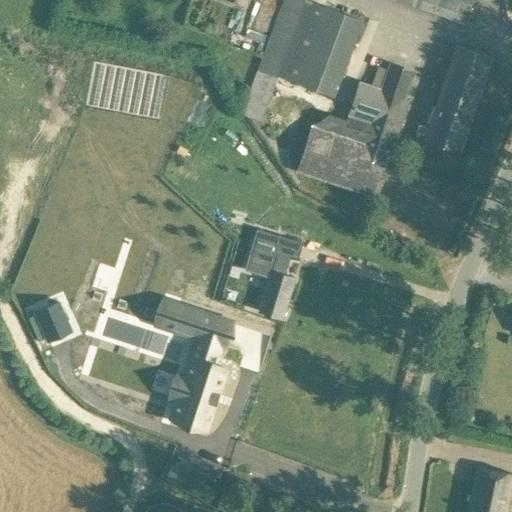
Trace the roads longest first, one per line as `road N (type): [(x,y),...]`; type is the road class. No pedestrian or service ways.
road 1 (unclassified): [(409,511),(449,321),(511,168)]
road 2 (residential): [(395,511),(91,394)]
road 3 (track): [(121,511),(138,471),(129,440),(63,401),(0,307)]
